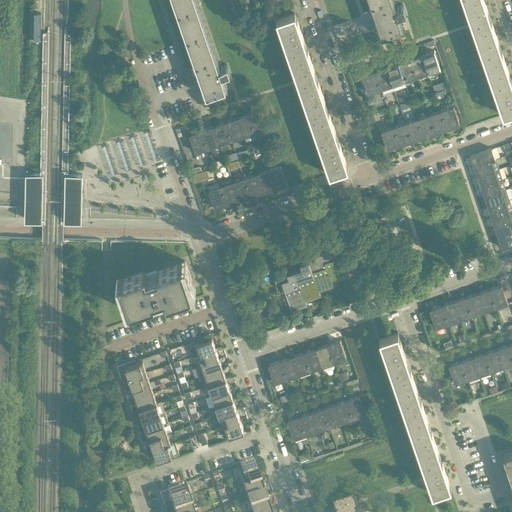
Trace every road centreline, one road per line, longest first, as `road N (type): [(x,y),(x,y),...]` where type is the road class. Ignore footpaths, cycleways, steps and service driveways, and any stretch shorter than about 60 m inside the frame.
road 1 (residential): [(469,496),(402,299)]
road 2 (residential): [(361,180),(307,0)]
road 3 (residential): [(200,234),(138,66)]
road 4 (residential): [(272,433),(136,482),(146,511)]
road 5 (residential): [(200,234),(361,180)]
road 6 (residential): [(246,352),(402,299)]
road 7 (residential): [(361,180),(511,129)]
road 8 (residential): [(229,305),(113,346)]
